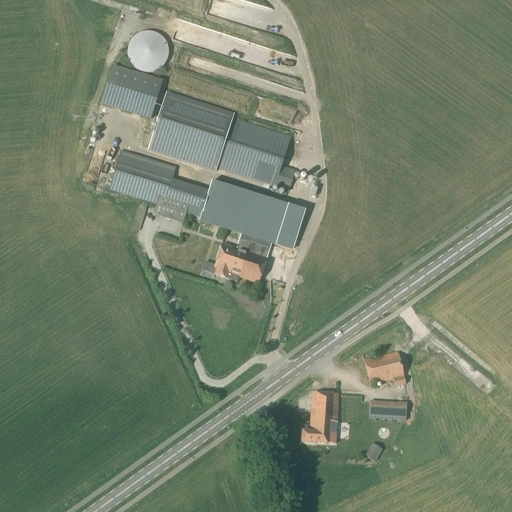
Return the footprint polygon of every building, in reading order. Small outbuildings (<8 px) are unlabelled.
[(148,74),(149,74),(151,73),(153,73),(155,72),(156,72),(158,71),(159,70),(161,69),(162,68),(163,66),(164,65),(165,63),(166,62),(167,60),(167,59),(168,57),(168,55),(168,53),(168,51),(168,50),(167,48),(167,46),(166,45),(165,43),(164,41),(163,40),(162,39),(161,38),(159,36),(158,35),(156,35),(155,34),(153,33),(151,33),(149,33),(148,33),(146,33),(144,33),(142,33),(141,34),(139,35),(137,35),(136,36),(134,38),(133,39),(132,40),(131,41),(130,43),(129,45),(128,46),(128,48),(127,50),(127,51),(127,53),(127,55),(127,57),(128,59),(128,60),(129,62),(130,63),(131,65),(132,66),(133,68),(134,69),(136,70),(137,71),(139,72),(141,72),(142,73),(144,73),(146,74),(148,74)] [(112,67),(100,106),(150,122),(162,83),(112,67)] [(288,193),(295,172),(281,168),(290,138),(232,120),(234,115),(166,93),(160,112),(146,153),(160,157),(215,175),(216,170),(288,193)] [(210,211),(204,209),(209,192),(172,181),(175,168),(120,151),(108,191),(156,206),(153,216),(183,225),(186,215),(201,220),(210,223),(213,213),(233,219),(242,191),(219,183),(216,194),(212,192),(209,201),(213,202),(210,211)] [(258,285),(277,226),(246,216),(236,250),(221,246),(214,269),(215,269),(213,275),(227,280),(228,276),(258,285)] [(405,386),(397,353),(363,361),(369,387),(393,381),(395,388),(405,386)] [(360,429),(362,397),(311,394),(308,433),(301,432),(301,444),(312,444),(334,446),(335,434),(336,434),(336,428),(360,429)] [(387,421),(386,427),(387,427),(397,428),(397,422),(405,422),(406,404),(397,403),(397,404),(370,402),(369,402),(368,420),(387,421)] [(386,427),(384,425),(375,439),(382,443),(391,430),(387,427),(386,427)] [(375,464),(382,451),(372,445),(364,457),(375,464)]
